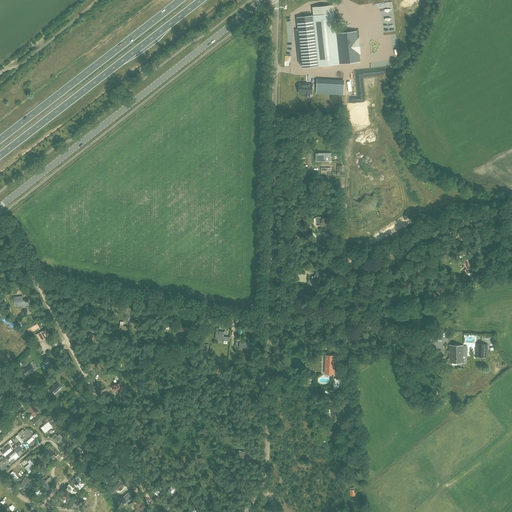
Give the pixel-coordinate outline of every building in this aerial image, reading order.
[(313,16),(297,17),(298,29),(302,64),(302,67),(360,61),(359,54),(360,54),(360,47),(359,44),(360,44),(359,44),(359,38),(358,38),(357,31),(336,33),(334,13),(333,5),(324,6),(324,5),(324,6),(321,6),(321,5),(321,6),(312,7),(313,15),(313,16)] [(335,83),(334,95),(344,95),(344,83),(335,83)] [(299,84),(299,93),(312,93),(312,84),(299,84)] [(331,161),(331,153),(321,153),(321,152),(318,153),(318,161),(331,161)] [(329,226),(329,217),(322,218),(322,217),(316,217),(316,225),(321,225),(321,227),(325,227),(326,226),(329,226)] [(467,269),(466,269),(467,274),(473,272),(472,271),(474,270),(473,267),(475,267),(472,258),(465,261),(467,269)] [(318,286),(321,277),(320,277),(321,274),(316,273),(315,278),(312,277),(311,281),(312,281),(311,285),(316,286),(316,287),(319,288),(319,286),(318,286)] [(15,297),(14,297),(15,304),(17,304),(18,306),(19,306),(30,305),(30,302),(24,303),(24,300),(23,296),(15,297)] [(186,328),(177,325),(174,334),(179,336),(180,333),(184,335),(186,328)] [(49,336),(45,330),(37,334),(41,341),(49,336)] [(442,331),(422,330),(421,340),(442,341),(442,331)] [(224,331),(220,331),(219,339),(230,340),(230,337),(223,336),(224,331)] [(101,340),(96,338),(97,336),(90,333),(87,340),(99,345),(101,340)] [(246,348),(246,353),(246,356),(251,356),(251,349),(250,349),(250,348),(251,348),(251,342),(239,342),(239,348),(246,348)] [(488,344),(477,344),(476,357),(488,357),(488,344)] [(450,345),(449,362),(463,363),(463,345),(450,345)] [(325,373),(329,373),(330,373),(333,373),(334,373),(334,369),(334,355),(326,355),(325,369),(325,373)] [(26,359),(21,362),(24,367),(29,364),(26,359)] [(28,367),(22,371),(23,373),(25,372),(27,375),(34,370),(32,367),(33,367),(31,364),(28,366),(28,367)] [(60,385),(58,382),(55,385),(50,390),(52,392),(53,391),(55,394),(62,388),(60,385)] [(114,390),(114,389),(115,391),(123,388),(120,383),(113,386),(114,387),(113,388),(114,390)] [(37,416),(39,412),(37,411),(40,407),(37,405),(39,403),(36,400),(28,409),(37,416)] [(74,415),(81,409),(79,406),(77,403),(75,406),(69,411),(71,413),(72,412),(74,415)] [(14,412),(18,409),(17,407),(8,411),(10,414),(12,413),(14,415),(15,415),(14,412)] [(35,418),(32,420),(36,425),(47,416),(44,413),(36,419),(35,418)] [(25,432),(21,436),(25,441),(33,435),(29,430),(25,432)] [(30,440),(32,442),(40,435),(37,432),(30,440)] [(6,445),(4,447),(5,449),(4,450),(8,454),(13,450),(9,446),(8,447),(6,445)] [(20,457),(15,451),(7,458),(9,461),(14,458),(15,460),(20,457)] [(37,454),(32,459),(38,465),(43,460),(37,454)] [(4,466),(1,458),(0,458),(0,466),(3,466),(4,469),(10,467),(9,464),(4,466)] [(99,469),(92,462),(90,465),(93,469),(90,472),(88,470),(84,473),(89,478),(99,469)] [(31,480),(25,476),(19,486),(23,488),(24,485),(27,487),(31,480)] [(175,487),(172,485),(166,493),(168,495),(175,487)] [(62,489),(59,492),(66,499),(69,496),(62,489)] [(79,500),(76,498),(70,506),(73,508),(79,500)]
